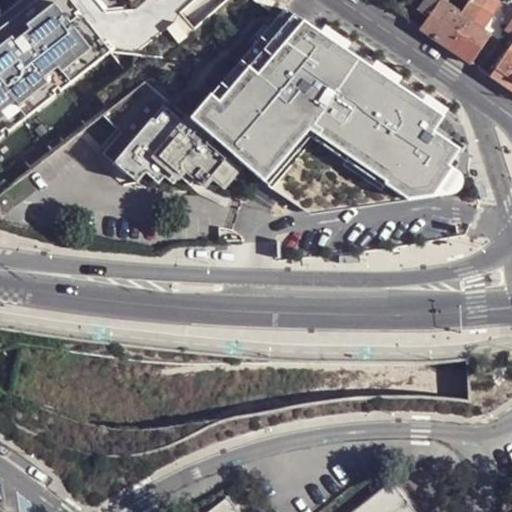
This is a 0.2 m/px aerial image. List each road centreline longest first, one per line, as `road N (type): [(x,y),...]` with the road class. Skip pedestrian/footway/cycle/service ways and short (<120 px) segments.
road 1 (primary): [(0,274),(172,293),(392,293)]
road 2 (residential): [(492,439),(357,430),(287,442),(217,463),(129,511)]
road 3 (tertiary): [(341,0),(511,119)]
road 4 (primary): [(511,253),(392,293)]
road 5 (primary): [(392,293),(511,301)]
